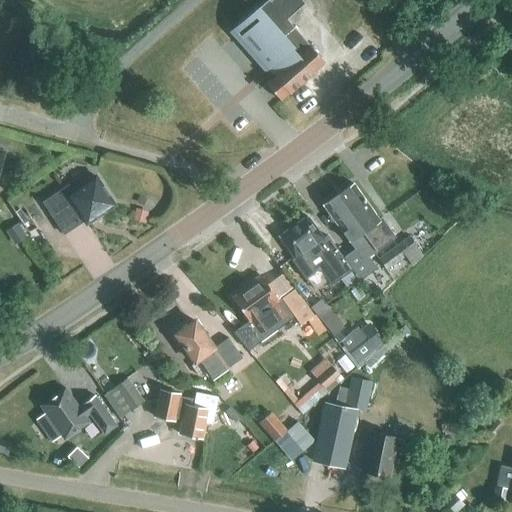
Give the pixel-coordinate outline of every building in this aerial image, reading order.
[(269,0),(268,0),(234,30),(272,75),(272,77),(261,86),(277,104),(289,94),(314,73),(313,72),(324,63),(286,19),(305,3),(301,0),(271,0),(271,1),(269,0)] [(113,203),(95,177),(73,192),(69,185),(42,202),(64,235),(84,221),(86,224),(112,207),(113,203)] [(344,258),(353,271),(360,280),(371,273),(376,269),(368,257),(394,238),(381,219),(379,221),(353,184),(323,206),(355,250),(344,258)] [(30,234),(7,200),(0,205),(0,207),(13,227),(5,232),(14,245),(30,234)] [(148,211),(135,208),(132,221),(145,224),(148,211)] [(353,271),(344,258),(328,235),(323,239),(307,217),(279,237),(294,258),(291,260),(305,280),(317,272),(321,273),(331,287),(353,271)] [(410,266),(422,256),(409,237),(377,259),(385,270),(404,257),(410,266)] [(259,278),(258,277),(243,287),(245,289),(232,298),(249,321),(245,324),(259,343),(295,318),(300,325),(313,316),(294,289),(278,301),(261,277),(259,278)] [(357,301),(365,296),(357,286),(350,291),(357,301)] [(334,336),(344,327),(331,312),(321,320),(334,336)] [(195,321),(176,335),(195,362),(190,366),(199,377),(204,373),(211,382),(242,359),(228,338),(214,348),(195,321)] [(384,342),(369,323),(343,345),(358,363),(384,342)] [(324,390),(339,377),(331,366),(315,379),(324,390)] [(366,412),(372,383),(351,378),(349,390),(340,388),(336,405),(325,403),(312,461),(344,468),(357,410),(366,412)] [(119,419),(144,402),(128,379),(103,396),(119,419)] [(84,425),(75,411),(78,409),(78,408),(64,389),(41,405),(55,425),(65,438),(84,425)] [(194,400),(179,397),(180,395),(159,391),(154,417),(174,421),(175,419),(182,420),(180,434),(201,439),(204,422),(212,424),(217,397),(196,393),(194,400)] [(75,411),(84,425),(89,421),(86,416),(89,414),(103,434),(115,426),(101,404),(95,396),(83,405),(78,408),(78,409),(75,411)] [(286,430),(271,414),(270,413),(258,423),(274,441),(279,436),(286,430)] [(496,435),(503,426),(497,420),(489,429),(496,435)] [(274,441),(291,462),(314,442),(297,422),(287,432),(286,430),(279,436),(274,441)] [(388,477),(397,438),(370,433),(362,472),(388,477)] [(511,468),(500,466),(496,486),(510,489),(508,502),(511,502),(511,468)]
